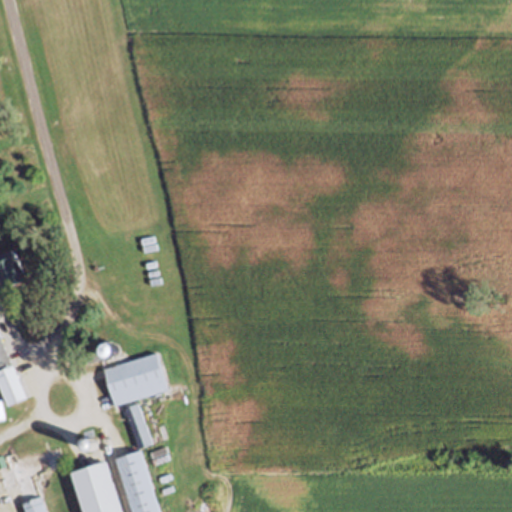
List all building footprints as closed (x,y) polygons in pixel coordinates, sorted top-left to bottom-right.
[(0,300),(0,271),(1,271),(0,268),(0,251),(13,247),(27,280),(10,286),(14,295),(0,300)] [(0,334),(10,360),(0,363),(0,334)] [(118,355),(120,355),(122,363),(158,352),(168,389),(115,404),(102,360),(110,357),(109,357),(108,356),(108,355),(107,355),(107,354),(107,353),(106,353),(106,352),(106,351),(106,350),(106,349),(107,349),(107,348),(107,347),(108,347),(108,346),(109,346),(109,345),(110,345),(111,345),(112,344),(113,344),(114,344),(115,345),(116,345),(117,346),(118,346),(118,347),(119,348),(119,349),(119,350),(119,351),(119,352),(119,353),(119,354),(118,355)] [(0,389),(0,369),(14,364),(27,398),(7,406),(0,389)] [(124,408),(138,403),(153,443),(140,448),(124,408)] [(134,511),(117,458),(141,450),(160,511),(134,511)] [(120,511),(83,511),(70,473),(105,462),(120,511)] [(43,511),(39,497),(21,503),(23,511),(43,511)]
